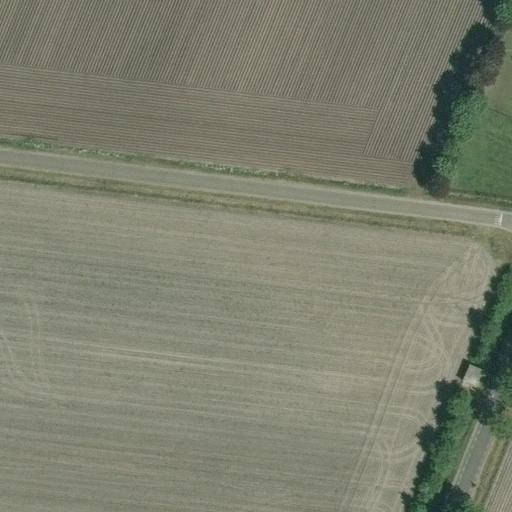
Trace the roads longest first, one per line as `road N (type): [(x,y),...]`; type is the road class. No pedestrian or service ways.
road 1 (unclassified): [(511,224),(0,161)]
road 2 (unclassified): [(454,511),(511,370)]
